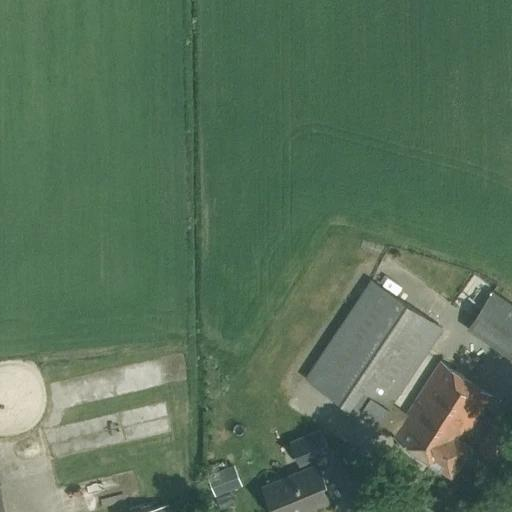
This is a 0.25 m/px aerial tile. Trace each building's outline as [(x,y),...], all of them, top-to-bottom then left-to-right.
[(442,329),(371,281),(306,378),(451,475),(469,446),(462,441),(492,395),(441,361),(406,414),(391,404),(442,329)] [(511,305),(493,293),(474,321),(511,346),(511,305)] [(39,368),(0,375),(0,419),(37,412),(35,400),(44,398),(39,368)] [(134,372),(131,390),(149,393),(152,375),(134,372)] [(90,390),(92,404),(104,403),(102,388),(90,390)] [(511,440),(511,419),(500,412),(475,450),(497,464),(511,440)] [(331,454),(322,428),(290,440),(300,466),(331,454)] [(324,482),(317,466),(264,488),(273,511),(299,511),(327,501),(321,484),(324,482)] [(216,485),(219,496),(247,487),(244,476),(216,485)]
